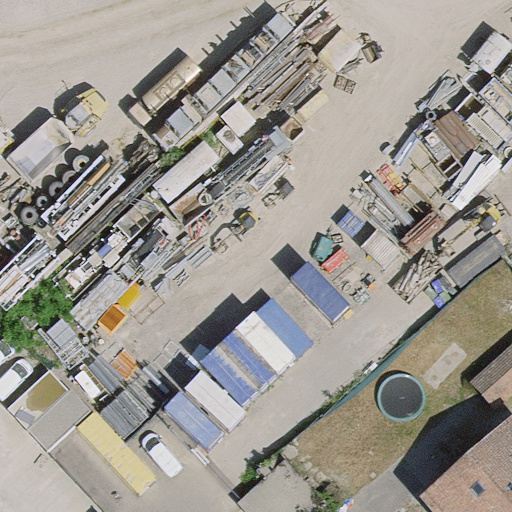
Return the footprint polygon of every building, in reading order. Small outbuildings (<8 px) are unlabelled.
[(326,263),(213,361),(253,407),(366,310),(326,263)] [(511,349),(476,381),(497,406),(511,392),(511,349)] [(378,425),(354,396),(326,420),(350,449),(378,425)] [(511,511),(511,420),(431,493),(448,511),(511,511)] [(287,465),(241,508),(244,511),(327,511),(329,510),(287,465)]
